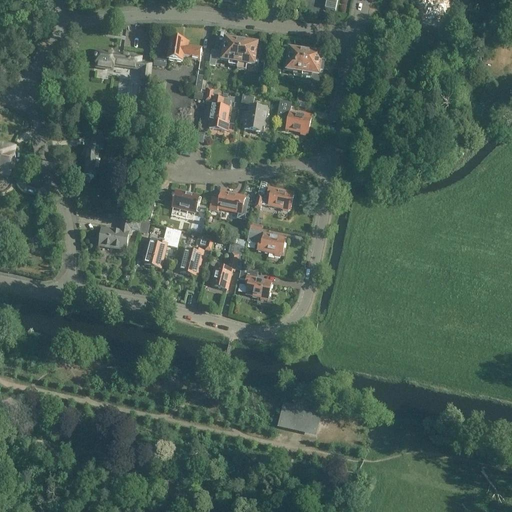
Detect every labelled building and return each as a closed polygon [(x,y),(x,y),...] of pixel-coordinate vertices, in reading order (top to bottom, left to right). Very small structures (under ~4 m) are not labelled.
[(326,0),(324,10),(335,12),(337,0),(326,0)] [(420,0),(416,15),(430,19),(431,16),(440,19),(444,0),(420,0)] [(477,0),(470,0),(467,12),(474,14),(477,0)] [(457,37),(451,35),(447,47),(454,49),(457,37)] [(212,52),(210,65),(216,66),(217,60),(222,61),(229,62),(229,65),(238,67),(241,43),(225,40),(224,46),(221,45),(220,53),(212,52)] [(172,41),(168,62),(181,64),(182,59),(200,62),(202,50),(187,48),(188,43),(172,41)] [(241,43),(238,67),(247,68),(247,65),(254,66),(255,60),(258,61),(259,51),(256,51),(257,45),(241,43)] [(283,70),(294,72),(293,76),(302,77),(306,53),(290,50),(289,56),(286,55),(283,70)] [(113,70),(114,66),(142,71),(140,81),(149,83),(151,65),(141,64),(141,57),(106,51),(106,53),(98,52),(95,67),(113,70)] [(306,53),(302,77),(325,81),(326,78),(322,77),(325,61),(321,61),(322,55),(306,53)] [(153,67),(166,69),(167,59),(154,57),(153,67)] [(197,76),(195,93),(201,94),(201,93),(205,93),(205,90),(206,81),(203,81),(203,77),(197,76)] [(137,108),(144,109),(147,88),(139,87),(137,108)] [(205,90),(205,93),(203,100),(206,101),(212,102),(213,95),(219,96),(220,91),(211,90),(211,91),(205,90)] [(243,96),(240,110),(249,112),(248,121),(246,120),(244,131),(261,133),(262,129),(264,129),(267,112),(253,109),(254,98),(243,96)] [(214,99),(213,105),(209,130),(228,133),(229,125),(226,125),(229,110),(222,108),(223,101),(214,99)] [(277,120),(288,123),(286,131),(301,134),(300,136),(305,137),(306,135),(308,136),(311,120),(290,115),(292,104),(281,102),(277,120)] [(87,148),(84,178),(86,178),(85,183),(90,183),(91,179),(92,178),(94,179),(95,170),(98,170),(100,162),(100,161),(99,161),(100,150),(103,150),(105,133),(92,132),(91,148),(87,148)] [(0,174),(10,177),(14,155),(12,155),(13,150),(0,147),(0,174)] [(269,190),(268,198),(258,195),(255,209),(261,210),(262,205),(284,210),(284,212),(288,213),(289,211),(290,212),(294,196),(269,190)] [(174,202),(172,209),(196,214),(197,207),(199,208),(199,206),(198,205),(199,199),(192,197),(193,196),(192,196),(191,197),(187,196),(187,195),(186,195),(176,193),(174,200),(173,200),(172,202),(174,202)] [(242,215),(243,208),(247,208),(249,200),(245,200),(245,199),(235,197),(234,199),(221,196),(220,200),(212,198),(209,211),(219,213),(219,210),(242,215)] [(149,203),(143,222),(149,224),(153,212),(155,205),(149,203)] [(122,215),(122,222),(120,233),(101,230),(99,247),(126,251),(128,237),(131,237),(131,232),(140,233),(142,219),(122,215)] [(263,228),(251,225),(247,244),(249,244),(259,246),(258,251),(276,255),(275,257),(280,258),(280,256),(283,257),(286,241),(278,239),(279,236),(274,235),(273,238),(264,236),(262,234),(263,228)] [(151,239),(150,244),(144,266),(160,270),(167,246),(177,249),(182,233),(168,229),(165,241),(159,239),(159,241),(151,239)] [(201,238),(199,246),(205,247),(204,251),(210,253),(213,241),(207,239),(207,240),(201,238)] [(231,254),(227,270),(225,269),(224,272),(215,270),(213,280),(211,279),(210,284),(212,285),(211,287),(227,291),(232,272),(235,272),(238,259),(242,260),(245,249),(234,246),(232,254),(231,254)] [(179,272),(181,272),(180,273),(196,277),(202,253),(195,251),(194,254),(186,252),(182,267),(180,266),(179,272)] [(239,280),(247,282),(245,287),(248,287),(246,295),(261,299),(261,300),(266,301),(267,300),(269,300),(272,284),(257,281),(259,273),(241,270),(240,277),(239,280)] [(283,404),(278,429),(316,438),(322,413),(283,404)]
